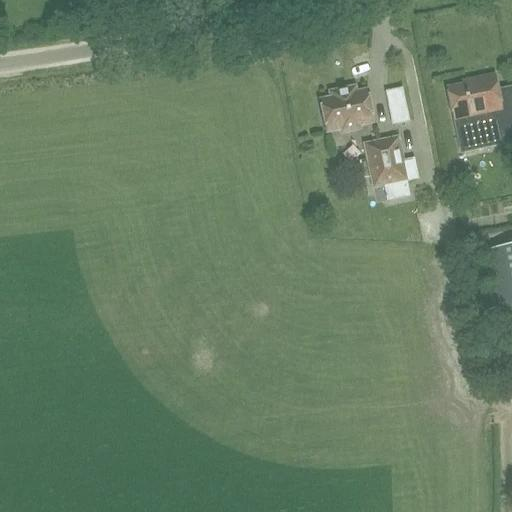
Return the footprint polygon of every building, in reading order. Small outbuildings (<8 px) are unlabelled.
[(455,122),(483,116),(490,149),(511,144),(511,90),(497,94),(494,78),(476,82),(476,85),(448,91),(455,122)] [(320,102),(327,135),(341,132),(345,134),(357,132),(359,128),(374,125),(367,92),(356,95),(355,89),(330,94),(331,100),(320,102)] [(408,122),(401,90),(386,93),(392,125),(408,122)] [(398,140),(365,147),(374,190),(407,183),(398,140)] [(511,373),(511,248),(482,255),(507,374),(511,373)]
